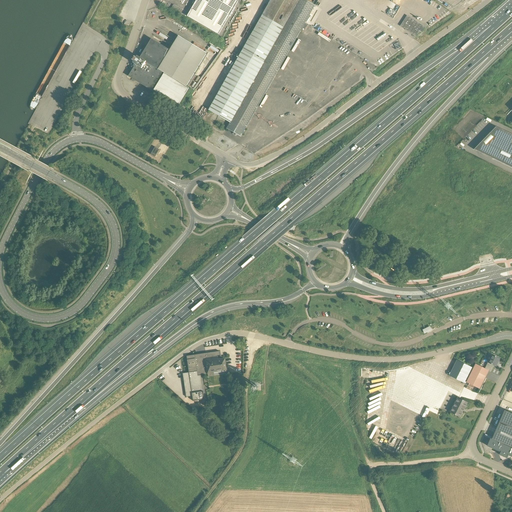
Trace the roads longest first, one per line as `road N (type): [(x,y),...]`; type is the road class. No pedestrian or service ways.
road 1 (motorway): [(469,47),(0,455)]
road 2 (unclassified): [(35,511),(154,374),(207,339),(247,333),(386,360),(511,336)]
road 3 (motorway): [(76,406),(487,51)]
road 4 (tertiary): [(0,284),(26,315),(63,316),(109,268),(116,242),(97,203),(0,147)]
road 5 (unclassified): [(480,0),(267,156),(252,165),(226,158)]
road 6 (motorway): [(194,215),(190,230),(0,445)]
road 7 (motorway): [(469,47),(273,172),(228,188)]
road 8 (motorway): [(76,406),(205,315),(287,300),(314,282)]
road 9 (motorway): [(345,249),(366,205),(487,51)]
road 10 (unclassified): [(77,139),(75,119),(106,52),(96,38),(83,45),(30,132)]
road 11 (unclassified): [(226,158),(117,88),(146,0)]
road 12 (track): [(256,335),(245,366),(243,436),(191,511)]
road 13 (unknown): [(226,158),(277,130),(304,97),(336,78),(303,42)]
road 14 (secondary): [(347,281),(416,297),(511,276)]
road 15 (secondary): [(511,268),(408,290),(352,273)]
road 16 (track): [(473,450),(369,465),(382,511)]
road 17 (track): [(290,345),(291,358),(340,405),(369,465)]
road 18 (unclassified): [(511,475),(478,460),(472,442),(511,360)]
road 19 (tertiary): [(77,139),(48,155),(0,253)]
road 20 (unknown): [(197,109),(258,0)]
